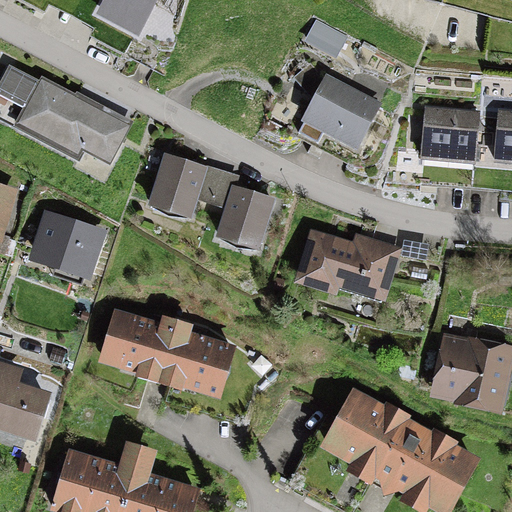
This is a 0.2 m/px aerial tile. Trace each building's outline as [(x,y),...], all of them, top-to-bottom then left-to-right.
[(105,30),(100,38),(127,52),(154,0),(109,0),(96,25),(105,30)] [(336,36),(317,25),(308,41),(328,51),(336,36)] [(154,70),(159,60),(146,53),(140,63),(154,70)] [(110,164),(126,135),(125,134),(98,120),(101,112),(42,80),(40,83),(11,68),(0,89),(0,114),(78,156),(82,149),(110,164)] [(378,106),(327,79),(309,115),(360,141),(378,106)] [(427,109),(423,159),(474,164),(479,114),(427,109)] [(496,162),(511,163),(511,112),(500,112),(496,162)] [(204,169),(167,158),(154,200),(191,212),(204,170),(204,169)] [(235,189),(222,231),(259,243),(272,201),(235,189)] [(0,224),(9,195),(0,192),(0,224)] [(87,272),(98,236),(50,220),(38,256),(87,272)] [(383,298),(396,256),(396,255),(358,243),(356,248),(313,235),(300,279),(335,289),(337,284),(383,298)] [(187,336),(190,326),(165,319),(162,329),(117,315),(103,361),(139,372),(137,377),(169,387),(165,402),(219,418),(220,413),(244,420),(246,420),(261,376),(227,365),(232,350),(187,336)] [(463,338),(456,337),(455,343),(447,341),(437,392),(504,406),(511,369),(511,341),(508,340),(505,353),(462,344),(463,338)] [(11,372),(0,367),(0,425),(33,436),(46,398),(6,386),(11,372)] [(290,482),(343,511),(354,511),(375,471),(448,511),(474,463),(354,397),(341,419),(328,412),(290,482)] [(122,470),(71,455),(69,461),(54,508),(66,511),(213,511),(217,499),(145,477),(152,453),(129,446),(122,470)]
